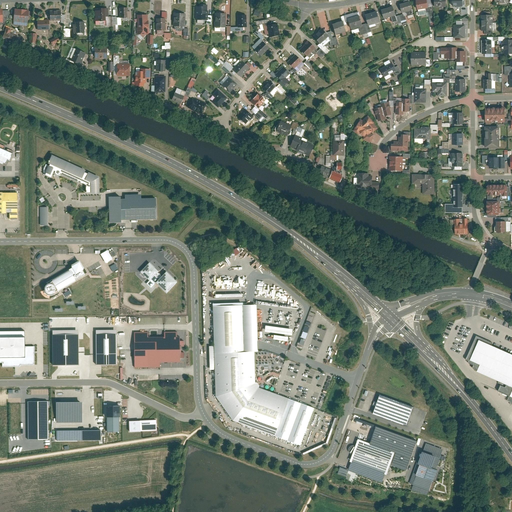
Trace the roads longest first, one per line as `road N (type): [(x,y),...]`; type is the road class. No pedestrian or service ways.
road 1 (primary): [(0,86),(173,164),(261,214),(387,318)]
road 2 (unclassified): [(202,412),(193,272),(184,249),(165,239),(0,241)]
road 3 (unclassified): [(387,318),(321,461),(295,462),(232,438),(202,412)]
road 4 (unclassified): [(0,383),(107,383),(181,417),(202,412)]
road 5 (residential): [(306,5),(221,128)]
road 6 (primary): [(420,350),(511,459)]
road 7 (residential): [(221,128),(96,72)]
road 8 (residential): [(473,99),(411,118),(379,146),(376,160)]
